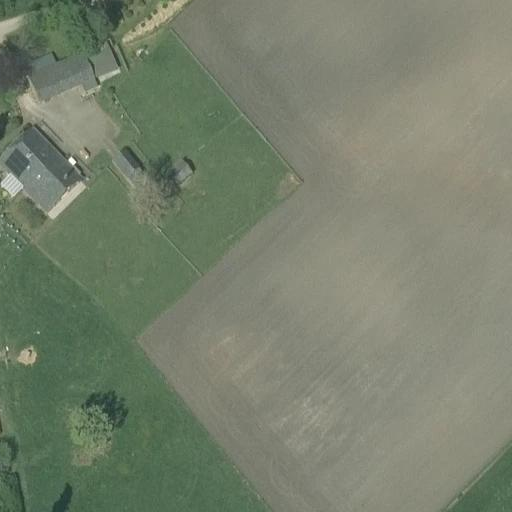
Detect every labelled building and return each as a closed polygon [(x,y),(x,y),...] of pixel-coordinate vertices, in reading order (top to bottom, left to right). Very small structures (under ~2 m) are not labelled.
[(82,55),(94,81),(117,71),(105,45),(82,55)] [(38,107),(93,83),(81,55),(26,79),(38,107)] [(0,169),(20,190),(54,155),(31,133),(0,163),(0,169)] [(126,183),(139,172),(124,153),(110,164),(126,183)] [(54,155),(20,190),(46,216),(80,183),(77,179),(79,177),(72,170),(70,172),(54,155)] [(176,187),(192,175),(182,163),(167,175),(176,187)]
